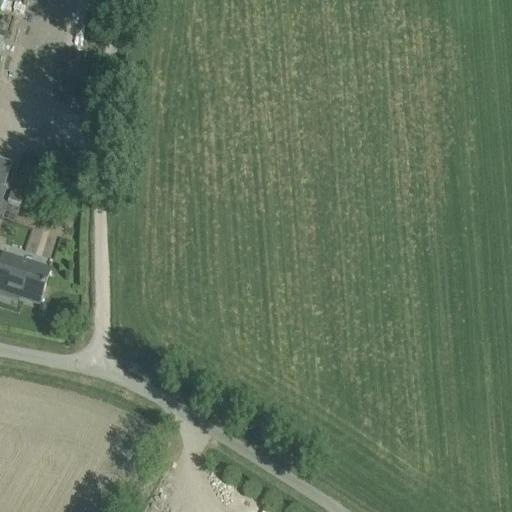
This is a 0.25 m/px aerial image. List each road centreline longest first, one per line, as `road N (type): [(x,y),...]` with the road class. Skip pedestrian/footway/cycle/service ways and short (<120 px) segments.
road 1 (track): [(116,0),(100,168),(98,374)]
road 2 (unclassified): [(328,511),(124,381),(0,352)]
